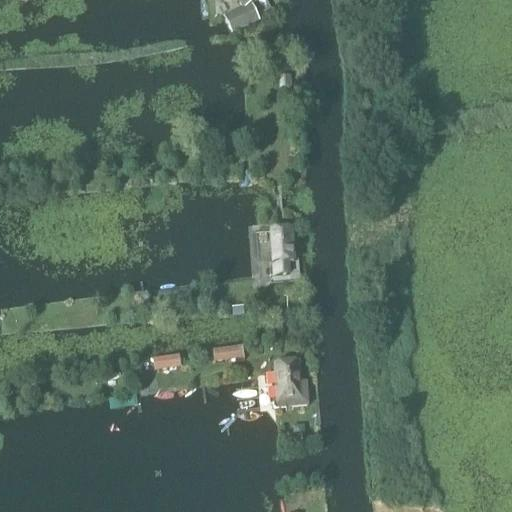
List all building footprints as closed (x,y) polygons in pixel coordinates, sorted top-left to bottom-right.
[(236,0),(242,10),(223,20),(232,38),(260,24),(257,17),(271,11),(266,0),(236,0)] [(291,79),(278,79),(279,94),(281,94),(282,97),(291,97),(291,79)] [(296,235),(271,236),(273,280),(292,279),(291,270),(298,268),(296,235)] [(243,349),(214,353),(216,366),(245,362),(243,349)] [(181,359),(154,362),(156,374),(183,370),(181,359)] [(302,366),(275,367),(277,411),(310,409),(308,383),(303,384),(302,366)]
